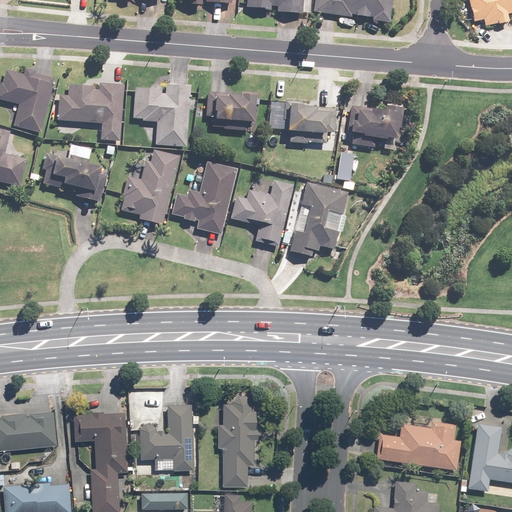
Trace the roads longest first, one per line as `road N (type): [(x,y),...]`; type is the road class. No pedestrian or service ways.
road 1 (residential): [(435,64),(41,33)]
road 2 (residential): [(70,339),(73,260),(108,237),(254,274),(265,285),(272,333)]
road 3 (primary): [(70,339),(272,333)]
road 4 (primary): [(346,336),(511,354)]
road 5 (residential): [(346,336),(329,488)]
road 6 (residential): [(296,485),(309,334)]
